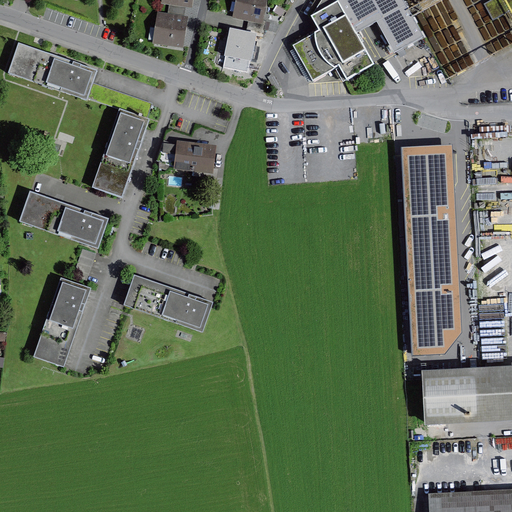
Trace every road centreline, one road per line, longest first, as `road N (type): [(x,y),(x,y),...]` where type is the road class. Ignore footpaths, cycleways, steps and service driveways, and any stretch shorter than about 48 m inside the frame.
road 1 (residential): [(0,12),(241,97)]
road 2 (residential): [(241,97),(307,104),(428,93)]
